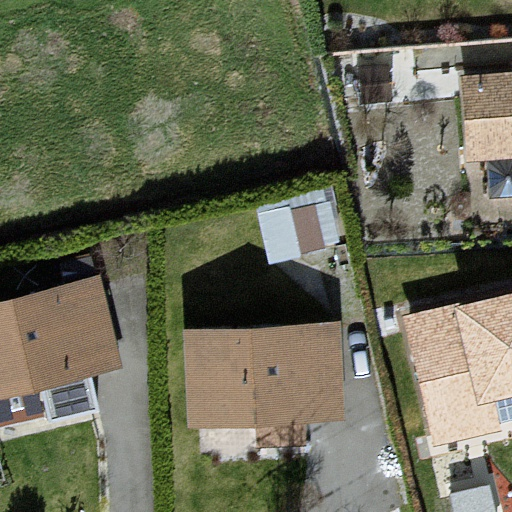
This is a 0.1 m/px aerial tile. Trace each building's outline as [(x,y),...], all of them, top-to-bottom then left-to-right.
[(511,66),(450,70),(474,186),(511,186),(511,66)] [(333,233),(322,185),(261,198),(272,246),(333,233)] [(95,278),(0,303),(0,423),(3,426),(34,420),(33,391),(119,369),(95,278)] [(511,433),(511,296),(397,318),(432,451),(511,433)] [(338,327),(184,331),(187,425),(343,422),(338,327)]
